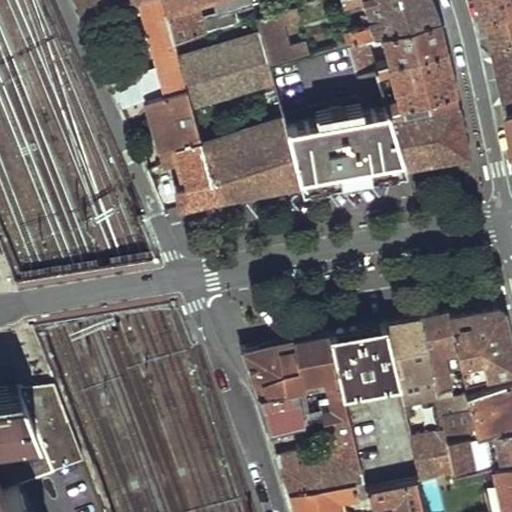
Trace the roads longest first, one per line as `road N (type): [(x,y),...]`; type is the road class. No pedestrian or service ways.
road 1 (residential): [(507,217),(184,277)]
road 2 (residential): [(184,277),(63,0)]
road 3 (residential): [(270,511),(212,336),(184,277)]
road 4 (residential): [(507,217),(457,0)]
road 5 (residential): [(184,277),(0,307)]
